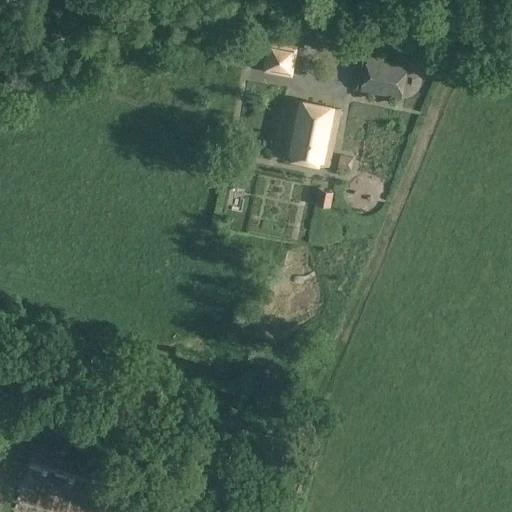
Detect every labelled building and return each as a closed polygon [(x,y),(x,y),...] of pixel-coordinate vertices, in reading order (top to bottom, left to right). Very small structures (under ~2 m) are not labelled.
[(271,66),(301,73),(307,44),(277,37),(271,66)] [(231,61),(253,60),(253,46),(230,47),(231,61)] [(368,58),(361,89),(401,97),(407,66),(368,58)] [(330,165),(341,109),(292,98),(282,157),(330,165)] [(352,158),(341,156),(339,167),(350,169),(352,158)] [(334,191),(315,188),(312,203),(331,206),(334,191)] [(29,464),(101,486),(106,468),(34,446),(29,464)]
